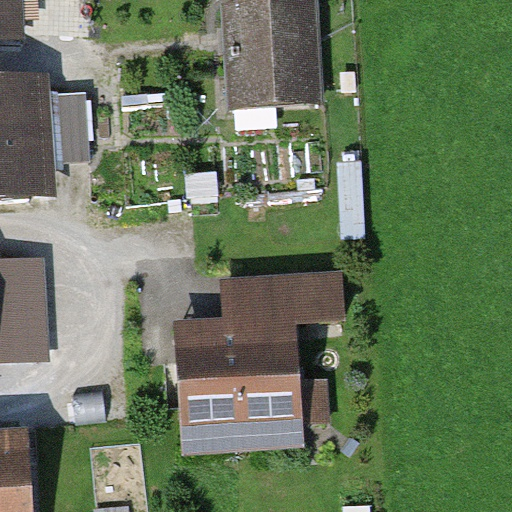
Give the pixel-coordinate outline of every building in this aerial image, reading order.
[(12,0),(0,0),(0,41),(16,41),(12,0)] [(322,7),(224,15),(233,115),(331,106),(322,7)] [(55,80),(0,83),(0,208),(62,205),(59,156),(119,153),(115,94),(56,98),(55,80)] [(227,324),(184,328),(194,458),(313,448),(304,334),(352,331),(348,276),(224,285),(227,324)] [(39,511),(36,425),(0,426),(0,511),(39,511)]
